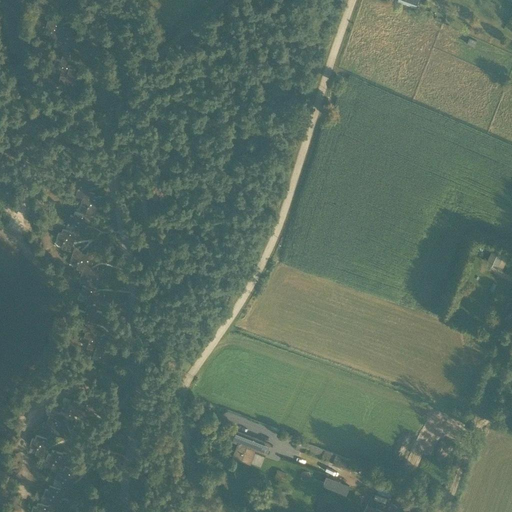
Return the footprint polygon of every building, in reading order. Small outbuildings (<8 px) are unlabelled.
[(419,0),(396,0),(396,1),(416,9),(419,0)] [(47,20),(45,27),(51,29),(49,36),(57,39),(62,41),(60,50),(63,51),(61,60),(54,58),(52,67),(61,69),(57,83),(66,86),(65,92),(72,93),(74,84),(79,85),(80,81),(73,79),(76,69),(72,68),(73,64),(67,62),(69,53),(68,52),(70,47),(76,48),(78,41),(71,40),(73,33),(69,32),(70,30),(60,27),(61,23),(47,20)] [(62,230),(61,235),(64,236),(61,249),(72,252),(70,260),(77,262),(75,269),(82,271),(80,277),(87,280),(85,286),(83,285),(81,292),(86,294),(83,304),(86,305),(84,311),(77,309),(76,315),(79,316),(78,321),(85,323),(82,330),(86,331),(84,337),(89,339),(87,349),(100,353),(97,361),(107,364),(109,358),(118,361),(120,354),(109,351),(112,342),(98,338),(100,331),(96,330),(97,327),(95,326),(98,318),(95,317),(97,311),(94,310),(95,304),(93,304),(94,299),(103,302),(105,295),(95,292),(101,273),(90,269),(90,268),(91,268),(93,263),(89,262),(90,259),(92,259),(94,252),(87,250),(86,253),(80,252),(80,249),(74,248),(75,246),(72,245),(74,239),(78,240),(80,234),(86,236),(88,229),(85,228),(87,221),(91,223),(92,217),(100,219),(106,199),(97,196),(97,198),(94,197),(95,194),(87,191),(89,184),(85,183),(89,172),(73,167),(68,186),(77,188),(76,194),(79,195),(79,198),(87,200),(84,215),(74,212),(73,216),(70,216),(69,223),(75,225),(73,232),(62,230)] [(492,248),(485,263),(501,271),(508,256),(492,248)] [(31,439),(29,446),(36,448),(34,456),(46,459),(45,461),(52,462),(51,470),(57,471),(55,478),(62,480),(60,489),(49,486),(48,490),(45,489),(43,496),(50,498),(48,506),(37,503),(36,507),(32,507),(31,511),(53,511),(54,507),(59,508),(61,502),(60,502),(62,495),(65,496),(67,489),(72,491),(74,485),(72,484),(74,478),(78,479),(79,471),(72,469),(72,471),(69,470),(69,468),(64,466),(64,467),(62,467),(64,460),(68,461),(70,454),(63,452),(62,454),(51,451),(50,455),(48,454),(48,452),(46,451),(48,444),(52,445),(53,440),(54,440),(55,436),(58,437),(60,430),(63,431),(65,422),(68,423),(69,421),(72,421),(73,414),(83,417),(84,414),(88,415),(90,409),(100,412),(103,404),(93,401),(95,396),(86,394),(83,404),(70,400),(68,409),(62,407),(60,413),(57,412),(56,419),(48,417),(46,424),(43,423),(42,428),(49,429),(46,439),(35,436),(34,440),(31,439)] [(271,444),(236,431),(233,440),(237,441),(231,456),(250,463),(255,452),(266,456),(271,444)] [(334,451),(299,439),(296,450),(330,462),(329,464),(347,470),(351,458),(334,451)] [(355,462),(353,468),(371,475),(373,469),(355,462)] [(350,486),(327,478),(324,486),(347,495),(350,486)] [(384,508),(389,493),(378,489),(373,504),(384,508)]
